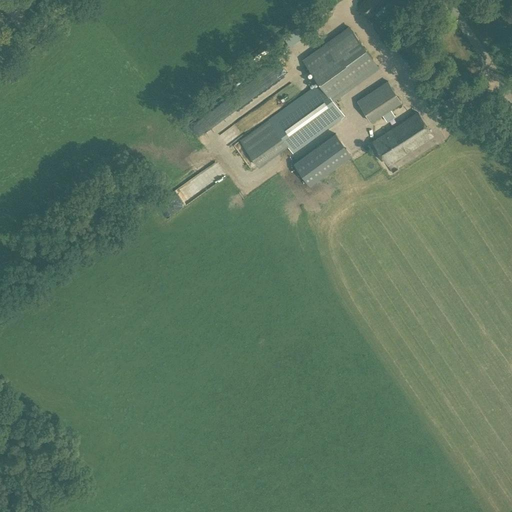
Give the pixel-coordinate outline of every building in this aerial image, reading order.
[(371,17),(388,1),(387,0),(364,0),(360,4),(361,11),(364,15),(371,17)] [(293,152),(344,115),(332,100),(378,66),(350,28),(304,61),(320,83),(240,141),(258,166),(287,145),(293,152)] [(260,74),(189,127),(196,137),(244,101),(239,95),(244,92),(247,96),(265,82),(260,74)] [(387,121),(395,116),(391,109),(401,102),(388,82),(358,101),(371,122),(382,115),(387,121)] [(388,164),(433,136),(418,113),(373,141),(388,164)] [(294,164),(310,186),(351,156),(336,134),(294,164)] [(171,214),(228,175),(219,161),(161,199),(171,214)]
